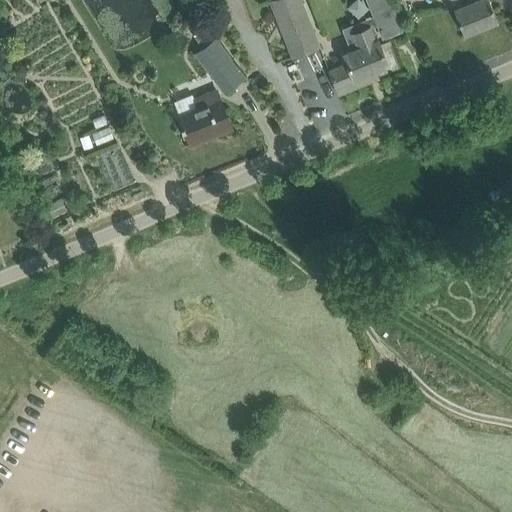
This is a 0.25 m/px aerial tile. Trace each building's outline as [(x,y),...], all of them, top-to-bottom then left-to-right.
[(270,0),(271,0),(271,1),(293,56),(319,46),(310,24),(300,0),(270,0)] [(454,8),(457,15),(464,34),(498,20),(489,0),(467,0),(468,2),(454,8)] [(321,55),(328,70),(331,75),(339,94),(370,81),(367,73),(388,65),(380,46),(377,39),(376,39),(370,26),(353,33),(356,41),(321,55)] [(216,38),(204,47),(195,54),(224,92),(245,77),(216,38)] [(192,97),(197,109),(179,116),(183,125),(181,126),(183,130),(185,129),(189,141),(215,131),(216,134),(232,128),(216,88),(192,97)] [(96,127),(107,122),(103,114),(92,119),(96,127)] [(109,126),(92,133),(97,144),(113,137),(109,126)] [(93,146),(89,134),(80,137),(84,148),(93,146)]
